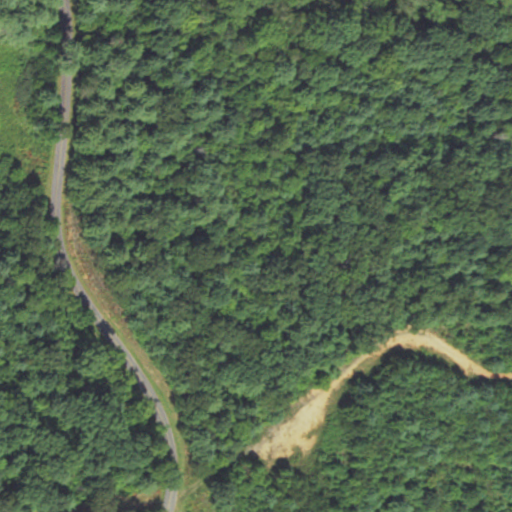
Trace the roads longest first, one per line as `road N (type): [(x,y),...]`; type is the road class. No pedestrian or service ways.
road 1 (tertiary): [(61,0),(50,190),(56,241),(160,411),(171,470),(160,511)]
road 2 (track): [(162,505),(222,447),(386,334),(416,328),(456,359),(511,364)]
